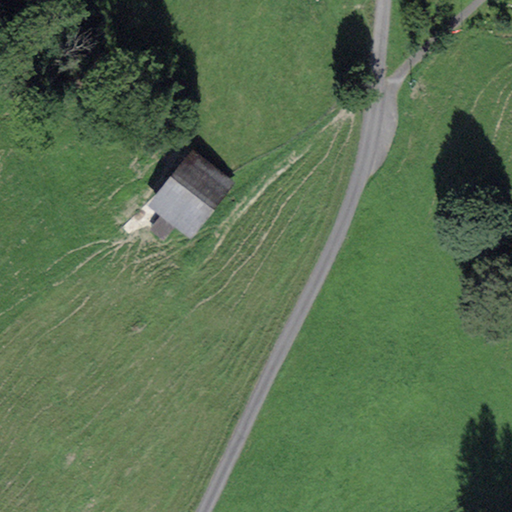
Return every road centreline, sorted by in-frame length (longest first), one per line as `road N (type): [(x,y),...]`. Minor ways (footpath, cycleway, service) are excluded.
road 1 (track): [(204,511),(354,191),(367,150),(385,0)]
road 2 (track): [(484,0),(374,101)]
